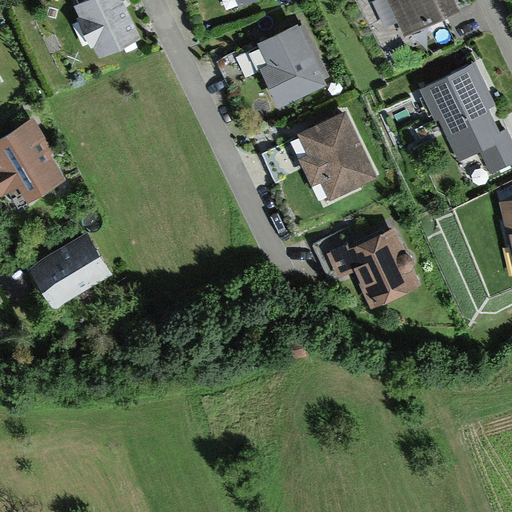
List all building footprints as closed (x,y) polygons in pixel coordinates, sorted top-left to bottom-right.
[(122,0),(78,0),(77,1),(99,53),(138,37),(122,0)] [(461,7),(457,0),(389,0),(406,34),(461,7)] [(298,21),(261,38),(271,60),(260,65),(277,102),(326,80),(298,21)] [(481,146),(493,172),(511,163),(511,129),(480,60),(424,86),(457,158),(481,146)] [(350,109),(303,129),(312,150),(304,153),(315,179),(323,176),(331,195),(377,176),(350,109)] [(31,117),(0,136),(0,192),(11,209),(67,174),(31,117)] [(511,196),(501,199),(511,248),(511,196)] [(419,282),(397,226),(329,253),(338,276),(356,269),(368,301),(419,282)] [(87,231),(32,264),(57,305),(112,271),(87,231)]
